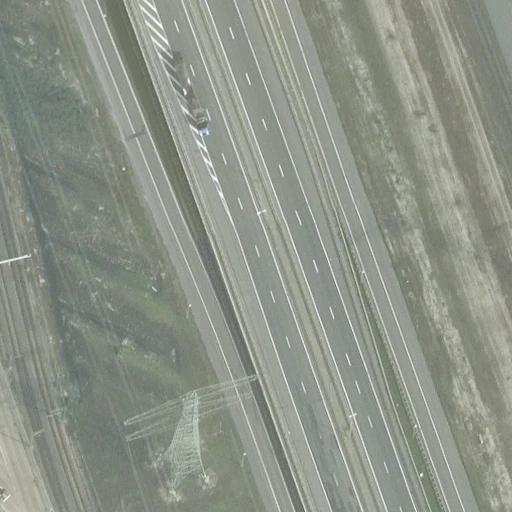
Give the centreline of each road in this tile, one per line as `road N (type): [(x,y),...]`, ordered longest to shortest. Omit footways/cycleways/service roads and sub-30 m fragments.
road 1 (trunk): [(85,0),(284,511)]
road 2 (trunk): [(455,511),(273,0)]
road 3 (trunk): [(398,511),(216,0)]
road 4 (trunk): [(163,0),(343,511)]
